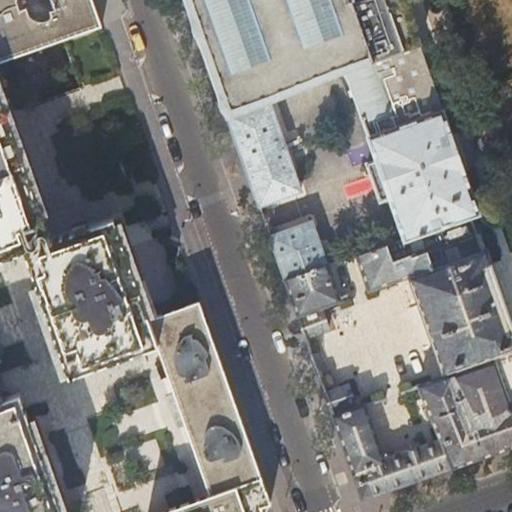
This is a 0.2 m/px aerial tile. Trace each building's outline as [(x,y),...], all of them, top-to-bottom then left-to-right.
[(51,241),(0,95),(0,60),(103,25),(93,0),(0,0),(0,258),(24,250),(69,376),(158,345),(210,494),(160,511),(263,511),(261,506),(271,502),(251,444),(212,335),(200,300),(149,318),(114,219),(51,241)] [(186,0),(187,3),(227,115),(269,99),(345,72),(370,63),(350,3),(352,2),(351,0),(186,0)] [(478,212),(401,0),(358,0),(352,2),(350,3),(370,63),(345,72),(377,160),(367,164),(380,200),(390,198),(404,237),(385,244),(385,245),(392,265),(412,258),(411,257),(426,252),(439,247),(476,233),(469,215),(478,212)] [(301,191),(269,99),(227,115),(245,166),(259,206),(301,191)] [(286,281),(328,266),(311,222),(270,236),(286,281)] [(511,329),(477,233),(476,233),(439,247),(443,257),(430,262),(426,252),(411,257),(412,258),(392,265),(385,245),(357,256),(369,290),(409,276),(447,375),(419,385),(440,440),(391,458),(380,451),(365,408),(366,407),(365,405),(357,408),(349,386),(326,394),(363,499),(413,481),(511,445),(511,329)] [(340,300),(328,266),(286,281),(293,302),(305,336),(321,330),(328,328),(321,306),(340,300)] [(0,511),(61,511),(19,392),(0,398),(0,511)]
